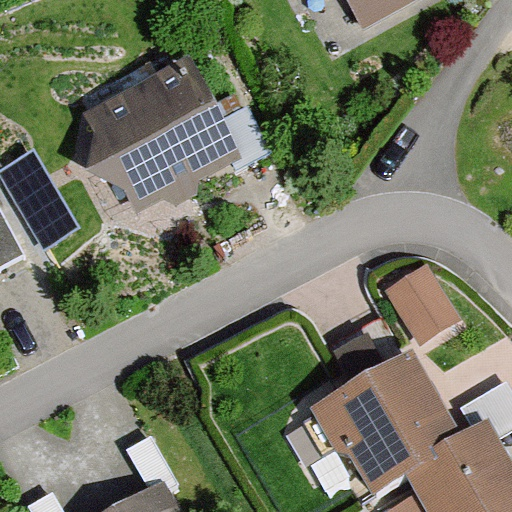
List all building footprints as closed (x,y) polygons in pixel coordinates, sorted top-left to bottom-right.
[(335,0),(355,37),(423,0),(335,0)] [(170,67),(48,128),(107,245),(229,185),(170,67)] [(0,165),(0,192),(31,252),(80,227),(39,146),(0,165)] [(428,263),(365,290),(392,354),(455,327),(428,263)] [(410,351),(316,404),(376,511),(511,511),(511,438),(493,405),(453,427),(410,351)] [(162,511),(150,489),(106,511),(162,511)]
